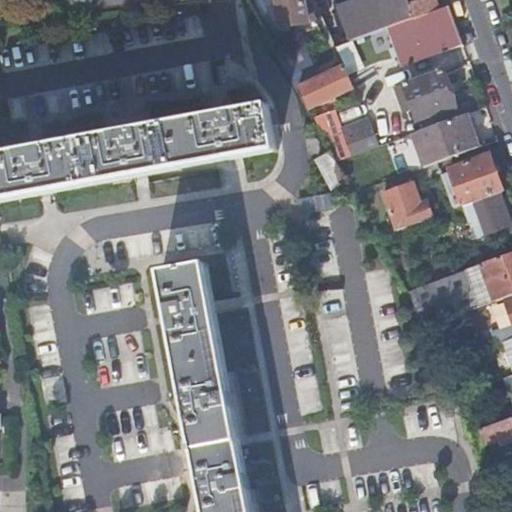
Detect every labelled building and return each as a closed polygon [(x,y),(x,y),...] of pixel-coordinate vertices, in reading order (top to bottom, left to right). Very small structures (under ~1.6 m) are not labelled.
[(303,0),(276,0),(279,15),(282,29),(308,24),(316,22),(309,9),(306,10),(303,0)] [(424,16),(439,11),(435,0),(419,0),(408,4),(406,0),(372,0),(356,0),(336,7),(348,42),(413,19),(414,20),(424,16)] [(457,26),(450,7),(439,11),(424,16),(414,20),(388,29),(395,48),(398,57),(402,68),(464,45),(457,26)] [(301,44),(279,54),(291,76),(313,67),(301,44)] [(394,59),(398,57),(395,48),(390,50),(394,59)] [(309,109),(354,89),(345,69),(306,87),(303,82),(298,84),(309,109)] [(444,72),(399,88),(395,89),(404,114),(413,111),(418,123),(457,109),(450,90),(444,72)] [(43,146),(0,153),(0,200),(278,151),(270,107),(218,118),(134,129),(43,146)] [(339,109),(334,111),(340,127),(345,125),(339,109)] [(313,118),(333,154),(338,163),(352,158),(342,130),(340,127),(334,111),(313,118)] [(370,120),(380,148),(391,144),(382,116),(370,120)] [(427,168),(480,149),(473,133),(467,116),(414,135),(427,168)] [(342,130),(352,158),(380,148),(370,120),(342,130)] [(333,190),(348,182),(338,163),(333,154),(318,161),(333,190)] [(501,195),(504,194),(498,174),(491,155),(450,170),(452,176),(444,178),(456,211),(464,208),(474,204),(485,200),(501,195)] [(397,232),(433,219),(427,203),(421,205),(414,185),(384,195),(397,232)] [(330,192),(301,199),(304,211),(333,205),(330,192)] [(506,210),(501,195),(485,200),(474,204),(485,235),(495,232),(497,239),(511,233),(511,228),(511,226),(506,210)] [(463,243),(485,235),(474,204),(464,208),(471,229),(460,233),(463,243)] [(497,302),(511,296),(511,254),(407,292),(426,327),(481,308),(473,287),(489,282),(497,302)] [(208,265),(164,274),(192,428),(207,511),(253,511),(252,504),(237,422),(231,388),(224,354),(208,265)] [(511,328),(499,333),(502,342),(511,338),(511,299),(505,302),(511,322),(511,328)] [(100,334),(102,382),(148,379),(145,332),(100,334)] [(511,338),(502,342),(505,348),(511,345),(511,338)] [(511,418),(481,430),(484,447),(511,437),(511,418)]
